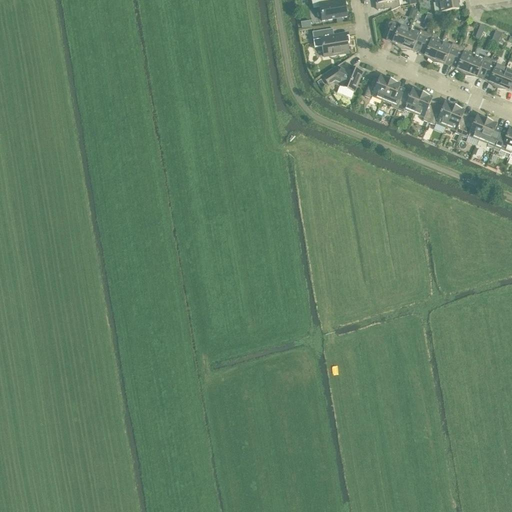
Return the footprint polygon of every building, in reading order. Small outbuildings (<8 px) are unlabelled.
[(345,1),(334,2),(333,0),(311,0),(314,11),(321,10),(323,23),(348,19),(345,1)] [(400,2),(397,3),(396,0),(377,0),(378,6),(384,5),(385,11),(391,10),(391,13),(401,9),(400,2)] [(457,0),(456,0),(452,1),(451,0),(435,0),(436,3),(438,3),(440,14),(459,11),(457,0)] [(410,30),(394,23),(392,23),(391,24),(390,24),(389,25),(389,26),(389,27),(389,28),(390,29),(391,30),(386,42),(397,46),(396,47),(402,51),(410,30)] [(421,31),(420,34),(410,30),(402,51),(408,52),(408,50),(419,55),(427,34),(421,31)] [(349,36),(335,38),(333,31),(313,34),(315,49),(323,48),(324,58),(334,56),(335,57),(340,57),(341,55),(349,54),(348,44),(350,44),(349,36)] [(432,39),(433,37),(427,34),(419,55),(429,59),(428,60),(433,64),(442,43),(432,39)] [(453,45),(452,47),(442,43),(433,64),(440,65),(440,63),(451,68),(459,47),(453,45)] [(464,52),(465,50),(459,47),(451,68),(461,72),(460,73),(466,77),(474,56),(464,52)] [(484,58),(483,60),(474,56),(466,77),(472,78),(472,77),(483,81),(491,60),(484,58)] [(496,65),(497,63),(491,60),(483,81),(493,85),(492,87),(498,90),(506,69),(496,65)] [(359,70),(357,71),(349,68),(348,71),(342,75),(338,69),(324,78),(328,85),(331,82),(340,86),(340,88),(355,94),(364,74),(361,73),(361,71),(359,70)] [(511,71),(506,69),(498,90),(504,91),(504,90),(511,92),(511,71)] [(382,102),(390,81),(380,77),(379,80),(373,78),(365,98),(371,101),(372,98),(382,102)] [(399,89),(400,85),(390,81),(382,102),(391,106),(390,108),(397,111),(405,91),(399,89)] [(414,115),(423,94),(412,90),(411,93),(405,91),(397,111),(403,114),(404,111),(414,115)] [(432,102),(433,99),(423,94),(414,115),(424,119),(423,122),(429,124),(437,104),(432,102)] [(446,128),(455,107),(445,103),(443,106),(437,104),(429,124),(435,127),(436,124),(446,128)] [(463,115),(465,111),(455,107),(446,128),(456,132),(455,135),(461,137),(470,117),(463,115)] [(478,141),(487,121),(476,116),(475,120),(470,117),(461,137),(468,140),(469,138),(478,141)] [(496,128),(497,125),(487,121),(478,141),(488,145),(487,148),(493,150),(502,130),(496,128)] [(510,154),(511,150),(511,130),(508,129),(507,132),(502,130),(493,150),(499,153),(500,150),(510,154)]
